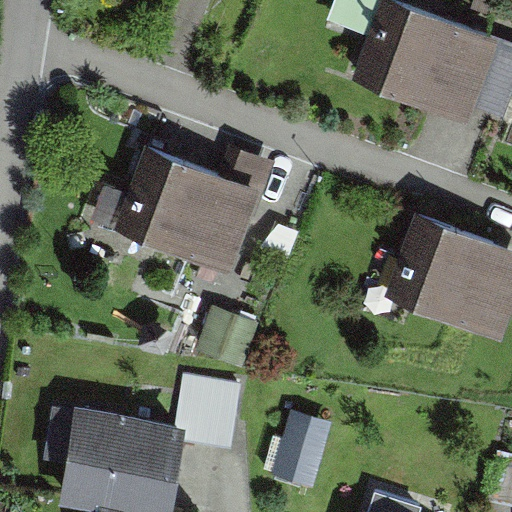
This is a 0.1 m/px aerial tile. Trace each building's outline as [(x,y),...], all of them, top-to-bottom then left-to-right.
[(511,100),(511,44),(395,0),(393,0),(360,87),(458,125),(466,106),(504,121),(511,100)] [(221,177),(156,153),(124,240),(222,276),(249,206),(267,212),(283,168),(232,149),(221,177)] [(511,294),(511,248),(428,217),(396,305),(494,341),(511,294)] [(188,416),(77,398),(60,496),(101,502),(99,511),(212,511),(213,505),(174,498),(188,416)] [(333,422),(292,411),(273,475),(314,487),(333,422)]
